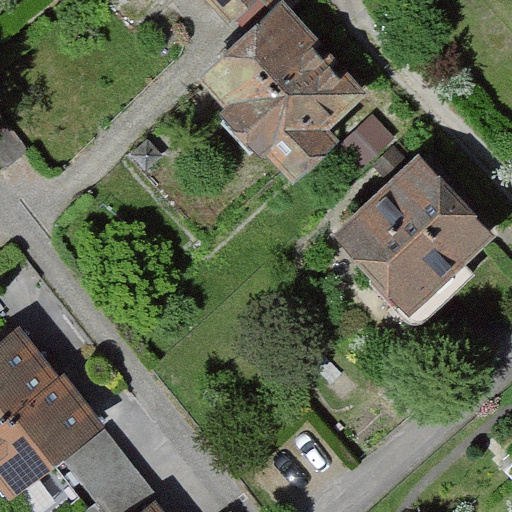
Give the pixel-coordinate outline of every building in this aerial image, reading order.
[(213,0),(253,43),(286,13),(289,16),(306,0),(213,0)] [(289,16),(286,13),(253,43),(206,87),(298,185),(338,147),(328,136),(367,100),(289,16)] [(32,155),(0,114),(0,164),(8,174),(32,155)] [(422,166),(377,120),(349,148),(393,194),(422,166)] [(496,244),(422,166),(393,194),(342,243),(417,320),(496,244)] [(0,355),(0,435),(59,390),(20,341),(0,355)] [(97,438),(59,390),(0,435),(0,487),(13,504),(65,463),(97,438)] [(65,463),(105,511),(155,511),(97,438),(65,463)]
